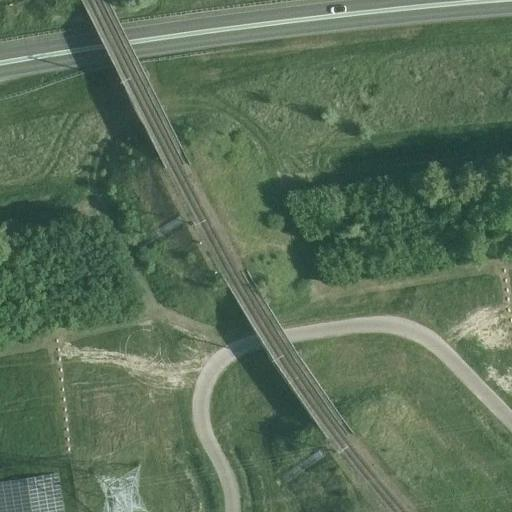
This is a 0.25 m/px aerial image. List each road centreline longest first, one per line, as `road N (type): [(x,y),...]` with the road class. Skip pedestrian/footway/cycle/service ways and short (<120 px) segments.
road 1 (trunk): [(511,0),(0,66)]
road 2 (unclassified): [(511,423),(430,340),(392,322),(237,349),(212,367),(197,396),(202,434),(234,511)]
